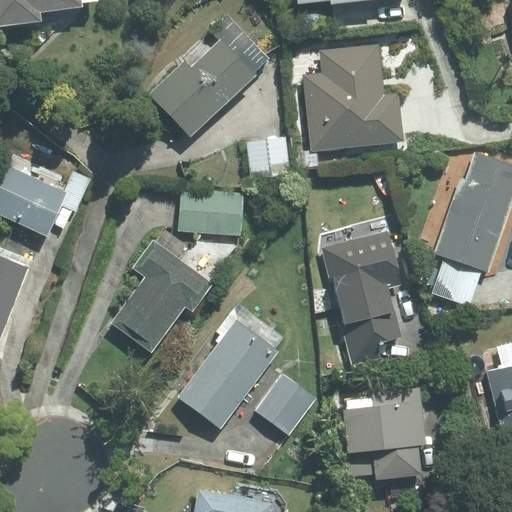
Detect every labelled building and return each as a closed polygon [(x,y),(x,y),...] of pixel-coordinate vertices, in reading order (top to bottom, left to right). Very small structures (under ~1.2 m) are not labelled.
[(84,0),(0,0),(0,29),(44,25),(43,15),(85,11),(84,0)] [(196,140),(261,77),(225,39),(193,70),(186,64),(153,96),(196,140)] [(312,151),(405,142),(400,94),(385,95),(380,44),(321,51),(323,73),(304,75),(312,151)] [(284,94),(283,70),(264,71),(265,95),(284,94)] [(287,138),(247,142),(251,180),(291,176),(287,138)] [(461,180),(434,255),(489,275),(511,210),(511,167),(475,154),(465,181),(461,180)] [(0,165),(0,216),(49,239),(70,195),(1,163),(0,165)] [(247,195),(183,190),(180,232),(244,238),(247,195)] [(386,233),(319,250),(327,281),(334,279),(347,328),(339,331),(348,368),(380,360),(377,345),(399,340),(387,290),(399,287),(386,233)] [(194,314),(216,285),(154,240),(133,269),(146,278),(112,323),(154,355),(187,309),(194,314)] [(0,358),(33,272),(0,259),(0,358)] [(429,304),(430,317),(446,316),(446,304),(429,304)] [(221,430),(280,352),(237,320),(179,398),(221,430)] [(511,364),(487,371),(511,473),(511,364)] [(314,397),(281,373),(254,410),(287,434),(314,397)] [(422,390),(374,396),(375,411),(346,414),(350,456),(347,456),(349,479),(374,477),(375,490),(424,485),(421,450),(427,449),(422,390)] [(273,511),(275,504),(199,491),(195,511),(273,511)]
